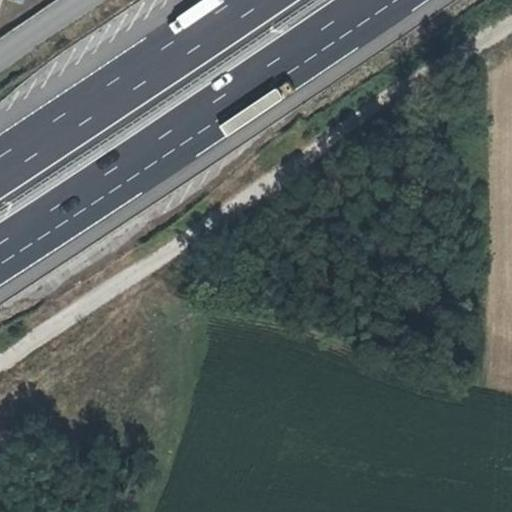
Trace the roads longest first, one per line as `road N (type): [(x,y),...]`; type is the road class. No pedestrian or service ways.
road 1 (unclassified): [(0,358),(511,16)]
road 2 (motorway): [(0,258),(386,0)]
road 3 (motorway): [(263,0),(0,173)]
